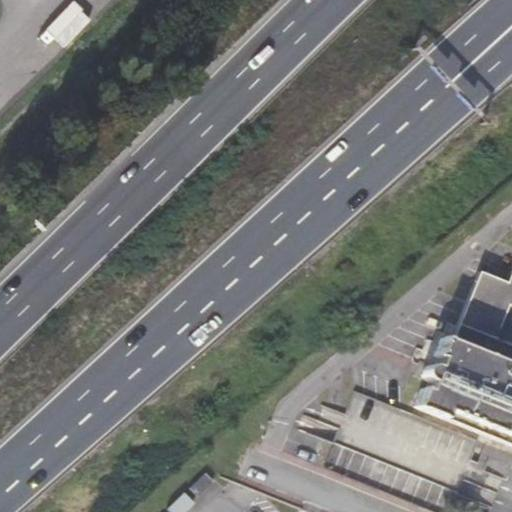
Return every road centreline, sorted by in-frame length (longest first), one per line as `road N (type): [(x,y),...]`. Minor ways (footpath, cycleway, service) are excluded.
road 1 (motorway): [(0,490),(365,158)]
road 2 (motorway): [(325,0),(0,320)]
road 3 (motorway): [(365,158),(511,7)]
road 4 (motorway): [(365,158),(511,35)]
